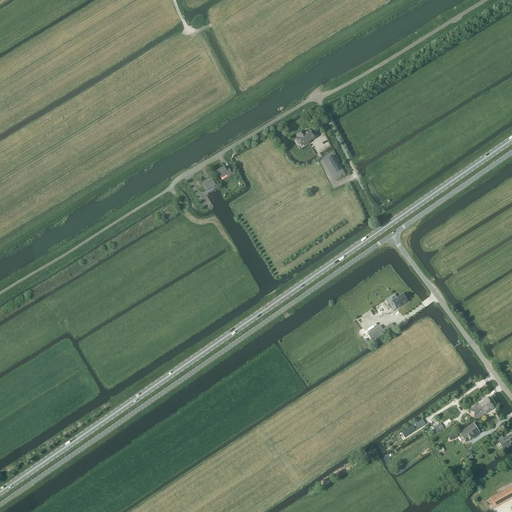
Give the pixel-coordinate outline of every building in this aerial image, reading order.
[(305,131),(296,136),(297,139),(302,148),(303,147),(303,148),(310,144),(309,142),(317,137),(315,132),(312,134),(310,131),(307,133),(305,131)] [(224,168),(217,172),(220,178),(226,175),(228,177),(232,174),(232,175),(236,173),(232,168),(229,170),(228,168),(225,170),(224,168)] [(212,180),(203,185),(207,191),(215,186),(212,180)] [(403,294),(392,301),(397,309),(408,302),(403,294)] [(381,325),(368,334),(373,342),(394,328),(392,324),(391,324),(383,329),(381,325)] [(483,402),(470,411),(476,420),(494,408),(487,398),(482,401),(483,402)] [(449,420),(441,426),(444,429),(452,423),(449,420)] [(480,433),(474,423),(459,432),(466,442),(480,433)] [(504,435),(497,440),(501,446),(503,445),(505,447),(511,443),(511,442),(511,436),(511,435),(506,438),(504,435)] [(511,498),(511,486),(489,499),(494,508),(511,498)]
